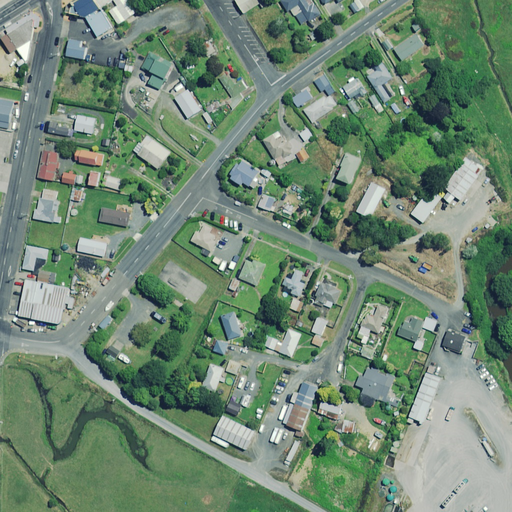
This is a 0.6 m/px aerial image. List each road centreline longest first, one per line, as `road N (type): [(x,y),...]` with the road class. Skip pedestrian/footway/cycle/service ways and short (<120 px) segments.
road 1 (unclassified): [(316,511),(121,396),(64,339)]
road 2 (tertiary): [(0,287),(51,28),(45,0)]
road 3 (residential): [(64,339),(191,192)]
road 4 (residential): [(367,271),(191,192)]
road 5 (residential): [(275,91),(401,0)]
road 6 (residential): [(191,192),(275,91)]
